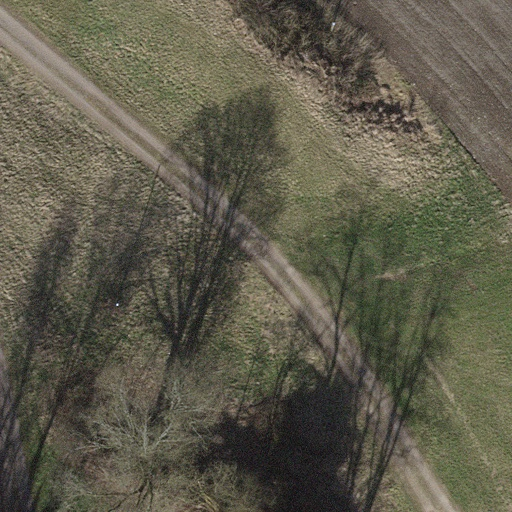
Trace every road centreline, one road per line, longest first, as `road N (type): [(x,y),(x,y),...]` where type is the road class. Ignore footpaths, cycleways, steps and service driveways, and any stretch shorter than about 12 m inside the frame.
road 1 (track): [(413,511),(373,404),(273,266),(169,160),(0,26)]
road 2 (track): [(23,511),(0,377)]
